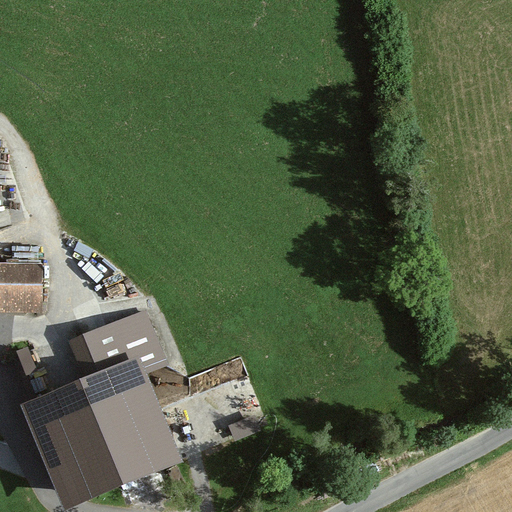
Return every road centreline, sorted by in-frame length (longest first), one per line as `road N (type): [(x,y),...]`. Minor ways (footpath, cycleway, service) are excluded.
road 1 (track): [(0,125),(18,149),(68,282),(58,313),(0,335)]
road 2 (unclassified): [(347,511),(511,425)]
road 3 (track): [(0,397),(20,450),(54,500),(76,511)]
